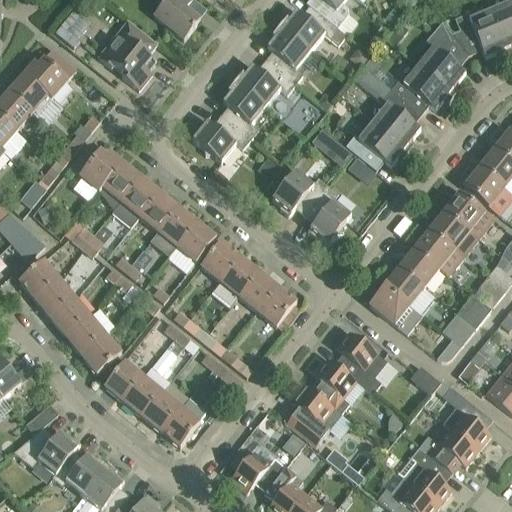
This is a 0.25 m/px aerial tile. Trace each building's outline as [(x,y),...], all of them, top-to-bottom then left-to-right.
[(154,20),(184,44),(201,24),(186,12),(194,3),(190,0),(154,0),(164,8),(154,20)] [(312,0),(307,8),(310,10),(338,33),(349,19),(348,12),(343,8),(348,0),(312,0)] [(511,4),(491,14),(509,56),(511,55),(511,0),(510,0),(511,4)] [(287,23),(280,31),(311,56),(325,39),(339,50),(346,40),(338,33),(310,10),(303,19),(297,15),(290,24),(287,23)] [(54,36),(71,49),(90,24),(72,11),(54,36)] [(402,22),(392,14),(386,22),(397,30),(402,22)] [(460,35),(452,38),(469,61),(483,55),(486,62),(501,56),(503,59),(509,56),(491,14),(470,23),(468,18),(455,23),(460,35)] [(124,41),(113,56),(107,52),(99,62),(112,73),(114,70),(125,78),(122,81),(139,95),(153,78),(149,75),(157,66),(149,59),(158,48),(128,24),(118,36),(124,41)] [(433,52),(418,69),(454,98),(459,93),(456,90),(466,77),(460,72),(469,61),(452,38),(443,26),(426,46),(433,52)] [(401,27),(387,44),(395,50),(409,33),(401,27)] [(273,56),(266,65),(296,90),(304,79),(297,74),(311,56),(280,31),(273,40),(275,42),(268,51),(273,56)] [(350,58),(353,61),(362,67),(370,55),(359,47),(350,58)] [(25,78),(26,79),(48,100),(52,104),(77,76),(53,54),(39,70),(35,66),(25,78)] [(372,60),(364,71),(372,77),(380,66),(372,60)] [(243,78),(236,87),(266,112),(281,94),(288,100),(296,90),(266,65),(258,75),(253,70),(245,79),(243,78)] [(400,84),(392,94),(423,119),(430,109),(436,114),(447,101),(450,104),(454,98),(418,69),(404,87),(400,84)] [(388,107),(373,125),(409,154),(414,149),(411,146),(421,133),(415,128),(423,119),(392,94),(363,71),(353,83),(382,106),(383,104),(388,107)] [(25,78),(9,96),(33,118),(37,121),(52,104),(48,100),(26,79),(25,78)] [(229,111),(221,120),(251,145),(259,135),(252,129),(266,112),(236,87),(228,95),(230,97),(223,107),(229,111)] [(318,102),(328,109),(335,100),(325,92),(318,102)] [(9,96),(0,106),(0,120),(17,136),(33,118),(9,96)] [(286,117),(303,132),(322,111),(305,96),(286,117)] [(0,120),(0,152),(5,157),(12,162),(27,145),(17,136),(0,120)] [(251,145),(221,120),(213,130),(206,123),(198,133),(201,135),(193,144),(222,167),(236,149),(243,155),(251,145)] [(85,131),(89,134),(92,137),(100,126),(93,121),(85,131)] [(409,154),(373,125),(359,143),(355,140),(346,151),(377,175),(385,166),(391,171),(402,158),(405,160),(409,154)] [(340,170),(351,158),(321,133),(310,145),(340,170)] [(511,136),(509,135),(494,154),(511,167),(511,136)] [(78,140),(70,150),(77,156),(85,146),(78,140)] [(99,196),(123,166),(110,156),(107,160),(91,148),(78,163),(71,172),(80,180),(99,196)] [(70,150),(55,169),(62,175),(77,156),(70,150)] [(511,167),(494,154),(479,172),(505,192),(511,182),(511,167)] [(259,175),(270,184),(280,171),(268,163),(259,175)] [(103,192),(121,206),(141,181),(123,166),(103,192)] [(62,175),(55,169),(39,188),(47,194),(62,175)] [(479,172),(464,191),(500,220),(511,204),(511,198),(505,192),(479,172)] [(296,213),(305,220),(329,190),(319,182),(314,189),(296,175),(272,203),(282,211),(280,213),(289,221),(296,213)] [(141,181),(121,206),(113,217),(131,232),(140,221),(160,196),(141,181)] [(329,190),(305,220),(314,228),(308,236),(317,243),(319,241),(329,248),(352,220),(334,205),(339,198),(329,190)] [(140,221),(159,237),(179,212),(160,196),(140,221)] [(460,196),(445,215),(479,243),(495,224),(460,196)] [(55,206),(38,214),(44,228),(61,221),(55,206)] [(197,227),(179,212),(159,237),(151,246),(170,261),(193,232),(197,227)] [(445,215),(430,234),(464,261),(479,243),(445,215)] [(0,226),(0,236),(11,249),(20,240),(26,234),(9,219),(0,226)] [(76,225),(64,239),(73,246),(79,239),(88,247),(94,240),(76,225)] [(197,227),(193,232),(177,252),(197,267),(217,242),(197,227)] [(20,240),(11,249),(27,267),(46,251),(26,234),(20,240)] [(415,253),(440,273),(450,280),(464,261),(430,234),(415,253)] [(79,239),(73,246),(83,254),(88,247),(79,239)] [(94,240),(88,247),(99,255),(104,248),(94,240)] [(201,271),(220,286),(240,261),(221,246),(201,271)] [(88,247),(83,254),(93,262),(99,255),(88,247)] [(415,253),(400,271),(425,291),(440,273),(415,253)] [(220,286),(239,301),(259,276),(240,261),(220,286)] [(117,269),(126,277),(132,270),(123,262),(117,269)] [(20,285),(35,304),(60,283),(44,265),(20,285)] [(132,270),(126,277),(137,286),(143,279),(132,270)] [(498,270),(489,281),(506,295),(511,288),(511,272),(508,277),(498,270)] [(400,271),(385,290),(410,310),(425,291),(400,271)] [(113,273),(106,281),(116,290),(122,281),(113,273)] [(239,301),(258,316),(278,291),(259,276),(239,301)] [(122,281),(116,290),(135,305),(141,297),(122,281)] [(484,308),(491,314),(506,295),(489,281),(479,293),(489,301),(484,308)] [(35,304),(51,323),(75,302),(60,283),(35,304)] [(423,320),(410,310),(385,290),(370,309),(408,339),(423,320)] [(278,291),(258,316),(277,331),(297,307),(278,291)] [(160,292),(154,299),(164,307),(170,300),(160,292)] [(460,319),(477,333),(491,314),(484,308),(475,301),(460,319)] [(51,323),(66,341),(91,321),(75,302),(51,323)] [(150,304),(145,311),(155,319),(160,312),(150,304)] [(180,317),(174,325),(184,333),(190,325),(180,317)] [(460,319),(458,318),(443,336),(452,344),(462,351),(477,333),(460,319)] [(66,341),(82,360),(106,339),(91,321),(66,341)] [(511,326),(506,322),(501,328),(510,335),(511,331),(511,326)] [(190,325),(184,333),(195,341),(201,333),(190,325)] [(171,329),(165,336),(175,344),(181,337),(171,329)] [(343,358),(335,368),(373,399),(382,388),(376,382),(388,366),(350,336),(337,353),(343,358)] [(181,337),(175,344),(185,353),(191,345),(181,337)] [(106,339),(82,360),(97,378),(122,358),(106,339)] [(462,351),(452,344),(437,363),(442,366),(447,366),(451,364),(462,351)] [(218,347),(212,355),(222,362),(228,355),(218,347)] [(481,353),(476,359),(485,366),(490,360),(481,353)] [(228,355),(222,362),(232,371),(238,363),(228,355)] [(208,359),(202,366),(212,375),(218,367),(208,359)] [(476,359),(471,366),(480,372),(485,366),(476,359)] [(0,398),(4,402),(22,387),(0,360),(0,398)] [(315,397),(341,419),(350,408),(344,403),(357,387),(329,364),(315,380),(318,383),(310,393),(315,397)] [(105,391),(124,406),(144,381),(125,366),(105,391)] [(218,367),(212,375),(222,383),(228,375),(218,367)] [(511,368),(502,381),(511,388),(511,368)] [(124,406),(143,421),(170,387),(151,371),(144,381),(124,406)] [(410,383),(430,400),(441,388),(421,371),(410,383)] [(511,388),(502,381),(487,399),(511,419),(511,388)] [(143,421),(162,436),(189,402),(170,387),(143,421)] [(319,446),(341,419),(315,397),(310,393),(307,391),(293,407),(299,412),(291,423),(319,446)] [(463,418),(450,433),(479,455),(492,439),(466,419),(474,410),(451,392),(443,402),(463,418)] [(189,402),(162,436),(181,451),(201,427),(199,425),(207,416),(189,402)] [(24,426),(35,440),(44,432),(50,427),(49,427),(42,433),(31,420),(24,426)] [(55,479),(65,467),(75,456),(81,448),(72,441),(70,443),(60,436),(56,441),(44,432),(35,440),(14,457),(33,472),(38,465),(55,479)] [(428,440),(420,451),(444,471),(447,473),(454,479),(462,468),(466,472),(479,455),(450,433),(438,448),(428,440)] [(294,460),(304,448),(293,439),(283,451),(294,460)] [(404,482),(411,488),(440,511),(453,495),(439,484),(447,473),(444,471),(420,451),(398,478),(404,482)] [(66,487),(83,501),(108,470),(99,463),(97,465),(88,458),(84,463),(75,456),(65,467),(55,479),(52,483),(63,491),(66,487)] [(259,484),(269,492),(286,472),(275,463),(270,469),(254,456),(231,484),(248,498),(259,484)] [(108,470),(83,501),(97,511),(119,511),(130,500),(120,493),(125,487),(115,480),(117,477),(108,470)] [(269,511),(295,511),(307,498),(298,492),(304,486),(286,472),(269,492),(279,500),(269,511)] [(378,505),(386,511),(438,511),(440,511),(411,488),(404,482),(391,497),(386,493),(378,505)] [(336,511),(327,504),(322,511),(307,498),(295,511),(336,511)] [(158,511),(160,510),(147,499),(136,511),(130,511),(124,507),(120,511),(158,511)]
